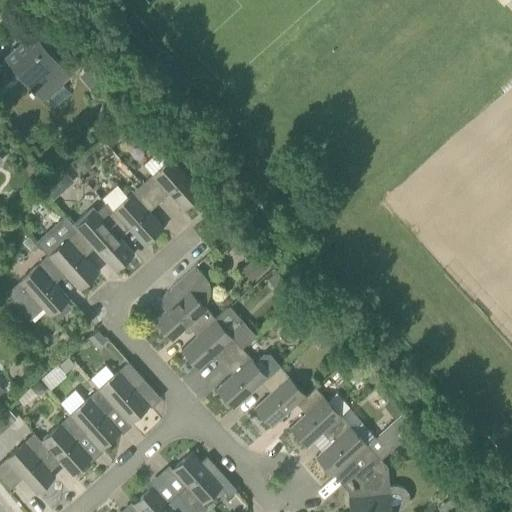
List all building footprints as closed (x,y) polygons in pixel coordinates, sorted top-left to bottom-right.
[(15,0),(24,9),(33,0),(15,0)] [(47,27),(58,17),(45,2),(14,26),(28,42),(0,65),(0,84),(16,71),(38,96),(51,111),(72,93),(63,83),(71,76),(37,35),(47,27)] [(0,27),(3,32),(13,24),(5,15),(0,19),(0,27)] [(89,89),(102,78),(93,66),(79,76),(89,89)] [(139,128),(146,121),(140,115),(132,121),(139,128)] [(169,194),(183,210),(202,192),(163,148),(145,163),(154,173),(142,184),(159,203),(169,194)] [(90,170),(91,162),(87,156),(77,164),(85,174),(90,170)] [(61,190),(53,181),(44,188),(52,197),(61,190)] [(130,229),(144,245),(164,227),(149,212),(159,203),(142,184),(113,210),(130,229)] [(94,248),(115,271),(134,254),(120,238),(130,229),(113,210),(106,203),(97,211),(93,206),(73,224),(77,229),(94,248)] [(65,275),(79,290),(99,272),(85,256),(94,248),(77,229),(48,255),(65,275)] [(6,293),(7,294),(30,320),(31,319),(28,316),(40,305),(50,316),(54,313),(58,317),(70,306),(66,302),(70,298),(58,285),(56,283),(65,275),(48,255),(6,293)] [(247,264),(258,276),(267,269),(257,257),(247,264)] [(155,321),(172,340),(187,327),(196,336),(215,318),(204,306),(208,300),(210,295),(211,289),(210,286),(207,280),(195,266),(165,293),(162,298),(163,306),(166,311),(155,321)] [(277,289),(285,282),(277,271),(268,279),(277,289)] [(181,350),(199,369),(215,355),(223,364),(242,348),(257,334),(231,304),(215,318),(196,336),(181,350)] [(314,309),(300,320),(312,334),(325,324),(314,309)] [(324,349),(336,338),(326,327),(314,338),(324,349)] [(97,330),(89,338),(95,346),(104,338),(97,330)] [(263,353),(254,362),(242,348),(223,364),(232,374),(216,389),(234,408),(261,383),(280,366),(269,354),(263,353)] [(59,365),(42,378),(51,389),(67,375),(64,372),(75,363),(69,356),(59,365)] [(161,398),(128,362),(99,387),(130,423),(150,405),(151,407),(161,398)] [(270,393),(254,407),(272,426),(297,404),(306,395),(280,366),(261,383),(270,393)] [(47,390),(39,380),(30,388),(36,394),(37,394),(42,394),(47,390)] [(132,425),(130,423),(99,387),(69,413),(101,449),(121,431),(122,434),(132,425)] [(305,413),(289,427),(307,447),(323,433),(341,416),(315,387),(306,395),(297,404),(305,413)] [(386,408),(396,419),(402,426),(404,425),(406,427),(412,422),(404,413),(393,402),(386,408)] [(341,416),(323,433),(332,443),(315,456),(333,476),(347,462),(376,437),(350,408),(341,416)] [(60,462),(72,475),(91,457),(93,460),(103,451),(101,449),(69,413),(40,439),(60,462)] [(391,511),(392,511),(396,511),(399,511),(401,510),(404,509),(406,506),(408,503),(409,500),(409,497),(408,494),(407,491),(406,489),(403,487),(401,486),(398,485),(395,485),(389,485),(387,467),(380,459),(416,427),(412,422),(406,427),(404,425),(402,426),(396,419),(376,437),(347,462),(364,480),(365,495),(349,496),(350,511),(391,511)] [(35,433),(0,463),(0,477),(10,488),(22,478),(36,494),(55,476),(50,470),(60,462),(40,439),(35,433)] [(159,474),(192,511),(193,511),(221,487),(229,496),(236,489),(207,456),(201,461),(192,451),(172,469),(169,465),(159,474)] [(192,511),(159,474),(149,482),(153,486),(133,504),(140,511),(192,511)] [(449,500),(454,507),(471,496),(467,488),(449,500)] [(482,506),(473,496),(463,505),(468,511),(475,511),(482,506)] [(140,511),(133,504),(131,501),(121,510),(123,511),(140,511)]
